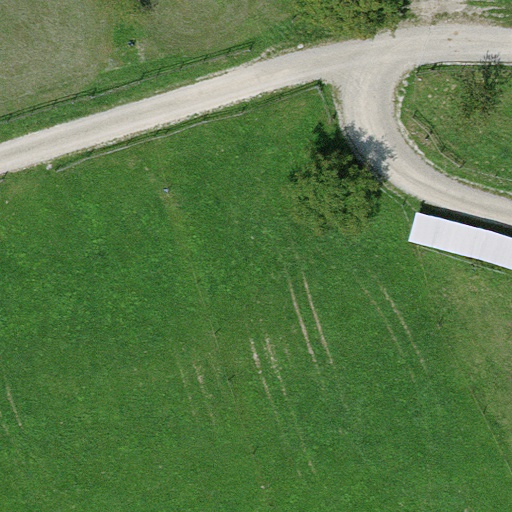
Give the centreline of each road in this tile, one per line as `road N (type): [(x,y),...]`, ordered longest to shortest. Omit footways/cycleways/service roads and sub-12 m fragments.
road 1 (track): [(0,172),(382,56),(511,58)]
road 2 (track): [(382,56),(375,112),(393,160),(443,192),(511,217)]
